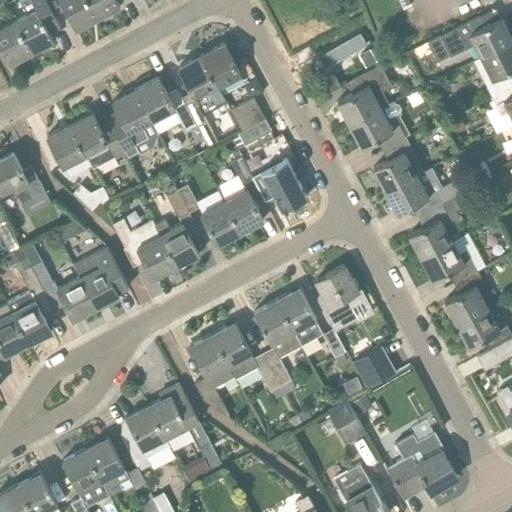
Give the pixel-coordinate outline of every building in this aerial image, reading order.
[(59,25),(55,15),(46,0),(25,0),(21,3),(27,14),(16,20),(32,52),(34,51),(35,52),(50,45),(52,44),(50,42),(54,40),(49,31),(59,25)] [(46,0),(55,15),(65,10),(75,29),(78,27),(79,29),(95,21),(95,22),(96,21),(95,19),(97,18),(88,0),(46,0)] [(88,0),(97,18),(100,16),(101,18),(116,10),(117,10),(116,8),(120,6),(116,0),(88,0)] [(474,42),(481,55),(511,39),(501,17),(484,25),(479,15),(457,26),(440,34),(450,54),(474,42)] [(29,53),(32,52),(16,20),(0,27),(0,45),(9,64),(13,62),(14,64),(15,63),(30,55),(29,53)] [(360,33),(318,56),(325,68),(366,45),(360,33)] [(480,72),(490,92),(511,81),(511,79),(508,72),(511,69),(511,39),(481,55),(473,59),(480,72)] [(201,55),(218,85),(241,74),(224,43),(201,55)] [(366,66),(375,61),(369,51),(360,56),(366,66)] [(178,67),(194,97),(202,113),(226,101),(218,85),(201,55),(178,67)] [(349,124),(380,107),(381,109),(388,105),(381,91),(391,85),(380,65),(369,70),(347,82),(353,93),(337,101),(349,124)] [(324,78),(326,81),(331,91),(340,86),(333,73),(324,78)] [(151,120),(174,108),(185,130),(196,125),(178,90),(168,95),(158,77),(135,89),(151,120)] [(511,81),(490,92),(501,113),(509,109),(511,115),(511,81)] [(107,115),(125,150),(128,156),(139,151),(135,143),(148,137),(142,125),(151,120),(135,89),(112,101),(117,110),(107,115)] [(230,109),(242,130),(265,118),(253,97),(230,109)] [(381,109),(380,107),(349,124),(361,147),(377,138),(383,149),(404,137),(400,128),(404,126),(399,116),(401,115),(400,113),(401,109),(399,106),(395,105),(394,103),(395,102),(394,101),(388,105),(381,109)] [(97,121),(92,111),(70,123),(87,154),(86,155),(93,168),(114,157),(120,155),(119,153),(125,150),(107,115),(97,121)] [(265,118),(242,130),(231,135),(237,149),(271,131),(265,118)] [(450,136),(466,129),(461,119),(445,126),(450,136)] [(207,121),(197,126),(208,148),(218,142),(207,121)] [(63,167),(86,155),(87,154),(70,123),(46,135),(63,167)] [(372,168),(385,191),(416,174),(423,171),(416,158),(404,137),(383,149),(388,160),(372,168)] [(14,190),(21,203),(27,214),(51,203),(40,181),(31,186),(13,153),(0,159),(0,191),(0,192),(12,186),(14,190)] [(241,155),(230,161),(239,177),(242,184),(243,183),(253,178),(241,155)] [(307,197),(293,171),(292,171),(286,159),(261,171),(268,183),(267,184),(281,211),(307,197)] [(167,173),(162,175),(164,181),(170,179),(167,173)] [(412,205),(418,216),(440,204),(440,203),(436,196),(430,184),(423,187),(416,174),(385,191),(397,213),(412,205)] [(217,188),(224,201),(239,232),(263,220),(247,190),(243,183),(242,184),(239,177),(217,188)] [(187,183),(176,188),(188,211),(199,206),(187,183)] [(90,192),(81,184),(73,193),(92,210),(100,201),(102,203),(110,200),(102,186),(90,192)] [(178,216),(188,211),(176,188),(166,194),(178,216)] [(484,196),(491,211),(502,205),(495,191),(484,196)] [(420,257),(451,241),(446,230),(462,222),(456,210),(460,208),(453,196),(440,203),(440,204),(418,216),(424,226),(408,234),(420,257)] [(239,232),(224,201),(201,213),(217,244),(239,232)] [(0,234),(10,253),(21,247),(0,208),(0,234)] [(153,278),(176,266),(151,219),(130,230),(123,217),(112,223),(124,246),(123,247),(131,262),(142,256),(153,278)] [(182,222),(170,229),(165,219),(155,224),(152,218),(151,219),(176,266),(199,254),(182,222)] [(494,218),(483,224),(489,235),(500,229),(494,218)] [(62,226),(69,238),(86,229),(75,219),(62,226)] [(451,241),(420,257),(433,280),(448,272),(454,282),(476,270),(477,271),(485,266),(468,233),(451,241)] [(31,264),(41,259),(33,243),(23,248),(27,257),(31,264)] [(31,264),(27,257),(23,248),(22,246),(21,247),(10,253),(6,255),(11,265),(17,262),(21,269),(31,264)] [(79,276),(96,308),(119,296),(117,293),(128,287),(107,246),(89,255),(73,263),(79,276)] [(41,259),(31,264),(54,309),(64,304),(73,320),(96,308),(79,276),(58,287),(56,288),(53,281),(41,259)] [(30,289),(13,298),(7,301),(29,343),(51,331),(43,315),(54,309),(31,264),(21,269),(19,270),(30,289)] [(334,304),(354,293),(357,291),(343,264),(316,279),(323,293),(317,296),(333,327),(343,322),(334,304)] [(477,271),(476,270),(454,282),(459,293),(444,301),(456,324),(487,307),(480,295),(487,291),(477,271)] [(299,287),(277,299),(301,345),(322,333),(315,320),(316,319),(299,287)] [(278,356),(301,345),(277,299),(254,311),(270,344),(271,343),(273,346),(263,352),(280,385),(290,379),(278,356)] [(0,305),(0,357),(6,354),(29,343),(7,301),(0,305)] [(494,320),(487,307),(456,324),(468,347),(484,338),(490,349),(511,337),(501,317),(494,320)] [(235,321),(212,333),(228,365),(235,378),(258,366),(270,390),(280,385),(263,352),(253,357),(251,353),(235,321)] [(323,333),(323,334),(335,356),(345,350),(333,328),(323,333)] [(228,365),(212,333),(189,345),(205,376),(194,382),(203,399),(227,417),(229,414),(214,386),(223,381),(217,370),(228,365)] [(477,356),(484,370),(511,355),(511,336),(511,337),(490,349),(477,356)] [(379,344),(351,360),(366,387),(394,371),(379,344)] [(335,355),(340,363),(347,360),(342,352),(337,354),(335,355)] [(164,437),(187,426),(212,470),(222,465),(179,383),(167,389),(170,394),(147,406),(164,437)] [(511,388),(511,389),(509,384),(496,391),(508,412),(505,414),(511,426),(511,388)] [(342,390),(330,397),(334,405),(347,398),(342,390)] [(364,395),(351,401),(358,414),(371,407),(364,395)] [(347,400),(328,411),(344,440),(363,429),(347,400)] [(168,445),(164,437),(147,406),(125,417),(131,429),(120,434),(136,466),(137,466),(139,470),(151,464),(147,457),(168,445)] [(306,408),(295,415),(301,425),(312,419),(306,408)] [(301,425),(295,415),(288,419),(294,429),(301,425)] [(403,457),(396,461),(385,467),(403,499),(404,498),(425,486),(429,493),(457,477),(442,450),(445,449),(434,430),(418,440),(414,434),(395,443),(403,457)] [(122,489),(114,474),(124,469),(108,437),(85,448),(109,495),(122,489)] [(88,511),(85,507),(109,495),(85,448),(62,461),(80,496),(70,502),(74,511),(88,511)] [(384,511),(380,503),(381,502),(359,463),(347,470),(352,478),(337,487),(351,511),(384,511)] [(126,472),(129,477),(147,511),(161,511),(159,507),(154,498),(139,470),(137,466),(136,466),(126,472)] [(40,472),(18,484),(32,511),(60,511),(56,504),(57,503),(40,472)] [(0,506),(3,511),(32,511),(18,484),(0,492),(0,506)] [(316,511),(307,495),(294,501),(300,511),(316,511)] [(159,507),(161,511),(173,511),(169,502),(159,507)]
